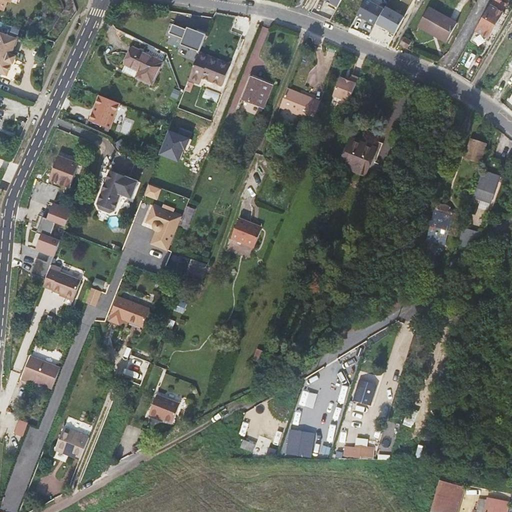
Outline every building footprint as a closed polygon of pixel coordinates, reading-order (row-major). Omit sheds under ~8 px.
[(0,0),(0,11),(4,13),(7,4),(10,5),(12,0),(0,0)] [(380,0),(365,0),(358,16),(396,34),(407,12),(380,0)] [(502,13),(490,6),(479,24),(480,24),(475,32),(487,39),(492,31),(502,13)] [(456,23),(428,7),(417,26),(432,35),(433,32),(446,39),(456,23)] [(198,55),(206,35),(196,31),(187,28),(186,30),(172,25),(167,37),(181,42),(179,48),(198,55)] [(0,73),(7,76),(12,64),(13,64),(17,56),(12,55),(18,39),(0,32),(0,73)] [(410,41),(403,37),(399,43),(407,47),(410,41)] [(162,64),(133,49),(125,65),(123,69),(152,84),(162,64)] [(197,58),(186,84),(197,89),(200,84),(219,91),(227,72),(208,64),(208,62),(197,58)] [(350,102),(359,78),(353,76),(350,81),(340,77),(333,96),(350,102)] [(264,83),(251,78),(243,99),(264,107),(272,86),(264,83)] [(320,105),(286,91),(278,110),(312,123),(320,105)] [(126,105),(105,97),(101,107),(104,108),(102,113),(99,112),(95,122),(115,130),(126,105)] [(122,117),(119,131),(131,134),(134,120),(122,117)] [(371,160),(386,166),(393,147),(389,145),(390,143),(382,140),(382,143),(378,141),(376,148),(351,138),(341,166),(365,175),(371,160)] [(478,169),(484,148),(469,144),(462,164),(478,169)] [(67,158),(59,155),(49,181),(56,184),(61,185),(70,189),(80,163),(67,158)] [(139,181),(111,170),(98,205),(101,206),(114,211),(115,212),(121,195),(132,200),(139,181)] [(480,173),(478,179),(474,195),(491,199),(495,184),(497,178),(480,173)] [(59,190),(61,185),(56,184),(49,181),(48,185),(54,188),(59,190)] [(72,228),(78,212),(60,205),(54,220),(50,218),(44,234),(48,236),(43,251),(57,256),(54,263),(44,259),(38,274),(39,275),(46,278),(52,280),(55,272),(67,242),(58,238),(63,224),(72,228)] [(98,205),(100,209),(110,213),(115,212),(101,206),(98,205)] [(436,208),(435,212),(427,242),(443,246),(446,233),(455,236),(461,217),(453,215),(453,213),(450,209),(446,206),(441,207),(436,208)] [(179,227),(182,219),(154,207),(148,224),(155,226),(154,228),(155,230),(156,232),(157,233),(152,246),(169,252),(179,227)] [(194,210),(187,207),(182,219),(179,227),(186,229),(194,210)] [(263,228),(239,219),(231,238),(255,248),(263,228)] [(485,230),(464,224),(459,242),(467,244),(484,232),(485,230)] [(37,231),(32,247),(36,249),(42,232),(37,231)] [(202,278),(206,267),(207,265),(192,260),(187,273),(202,278)] [(81,277),(82,273),(63,268),(62,272),(81,277)] [(74,298),(80,281),(55,272),(52,280),(49,288),(55,290),(54,291),(62,294),(74,298)] [(98,307),(104,292),(94,288),(88,303),(98,307)] [(179,319),(185,322),(194,297),(189,295),(189,297),(185,306),(184,306),(179,319)] [(150,311),(149,310),(117,297),(108,321),(118,325),(121,319),(142,328),(143,328),(150,311)] [(168,319),(165,327),(172,330),(176,322),(168,319)] [(55,389),(63,369),(32,357),(23,380),(30,383),(31,380),(55,389)] [(346,397),(349,383),(335,380),(332,394),(346,397)] [(361,380),(354,400),(371,405),(377,385),(361,380)] [(148,415),(156,418),(157,414),(164,417),(173,420),(180,402),(157,393),(148,415)] [(419,411),(409,408),(404,422),(403,425),(411,428),(413,425),(414,425),(419,411)] [(24,436),(29,423),(20,419),(15,433),(24,436)] [(83,453),(91,431),(66,422),(58,443),(83,453)] [(287,454),(311,457),(312,441),(289,438),(287,454)] [(255,445),(243,440),(240,448),(253,452),(255,445)] [(355,458),(375,459),(375,448),(355,445),(355,458)] [(456,511),(463,487),(439,480),(428,511),(456,511)] [(500,511),(503,502),(487,499),(486,502),(478,500),(475,511),(500,511)] [(506,511),(508,503),(503,502),(500,511),(506,511)]
